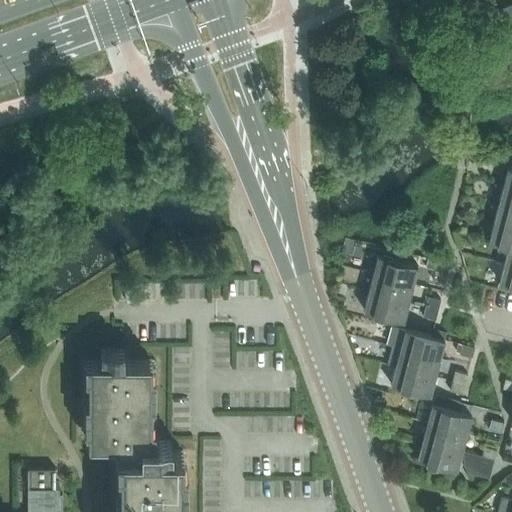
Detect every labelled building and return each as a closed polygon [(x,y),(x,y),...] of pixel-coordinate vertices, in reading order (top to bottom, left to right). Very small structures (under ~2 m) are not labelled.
[(499,8),(504,20),(511,17),(511,13),(509,4),(499,8)] [(511,37),(501,41),(511,70),(511,37)] [(511,167),(507,166),(502,185),(511,187),(511,167)] [(511,187),(502,185),(498,203),(511,206),(511,187)] [(511,206),(498,203),(493,221),(511,225),(511,206)] [(511,225),(493,221),(488,240),(508,245),(508,244),(511,245),(511,225)] [(511,264),(511,245),(508,244),(508,245),(503,262),(511,264)] [(412,283),(417,264),(378,254),(373,272),(412,283)] [(439,260),(436,269),(447,272),(450,263),(439,260)] [(511,264),(503,262),(498,281),(511,284),(511,264)] [(432,279),(444,282),(447,272),(436,269),(434,269),(432,279)] [(412,283),(373,272),(368,290),(407,301),(412,283)] [(144,296),(145,277),(121,276),(120,295),(144,296)] [(407,301),(368,290),(363,309),(402,320),(407,301)] [(427,296),(425,305),(438,308),(440,299),(427,296)] [(438,308),(425,305),(422,315),(435,318),(438,308)] [(439,357),(444,338),(390,324),(385,343),(399,347),(439,357)] [(444,338),(446,331),(441,329),(433,327),(431,335),(444,338)] [(474,346),(461,343),(459,353),(471,356),(474,346)] [(118,359),(118,355),(118,348),(100,347),(100,359),(90,359),(90,441),(114,440),(114,443),(118,447),(118,450),(116,450),(116,451),(121,451),(121,493),(121,511),(179,511),(180,450),(170,450),(170,439),(148,439),(149,359),(118,359)] [(439,357),(399,347),(395,365),(434,375),(439,357)] [(434,375),(395,365),(390,383),(429,394),(434,375)] [(454,370),(452,380),(464,383),(467,373),(454,370)] [(511,390),(511,387),(511,379),(505,377),(502,387),(511,390)] [(464,383),(452,380),(449,390),(462,393),(464,383)] [(457,409),(459,402),(448,399),(446,406),(457,409)] [(470,413),(472,405),(468,404),(459,402),(457,409),(470,413)] [(431,403),(426,421),(466,431),(471,413),(431,403)] [(488,428),(501,432),(503,422),(491,418),(488,428)] [(466,431),(426,421),(421,439),(461,449),(466,431)] [(463,458),(463,464),(466,469),(471,472),(489,476),(494,458),(481,454),(461,449),(421,439),(416,458),(456,468),(459,457),(463,458)] [(484,445),(481,454),(494,458),(496,448),(484,445)] [(57,511),(58,510),(62,510),(62,493),(61,493),(61,494),(59,494),(59,480),(54,480),(54,467),(27,467),(27,511),(57,511)] [(511,511),(511,498),(503,496),(498,511),(511,511)]
